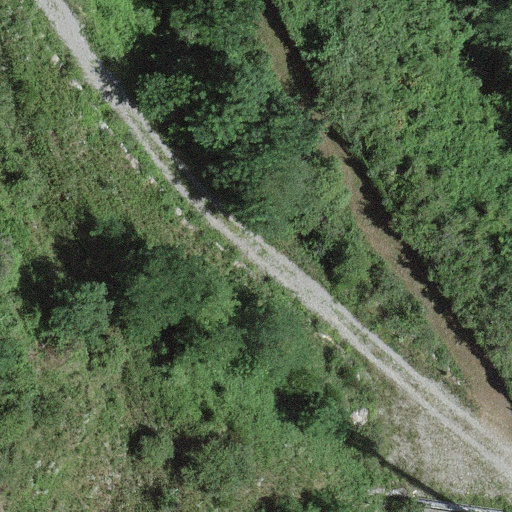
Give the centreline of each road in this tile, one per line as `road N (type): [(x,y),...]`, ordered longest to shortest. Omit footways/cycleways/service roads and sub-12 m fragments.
road 1 (unclassified): [(511,458),(194,193),(131,125),(43,0)]
road 2 (track): [(252,0),(313,123),(463,354),(489,407),(492,441)]
road 3 (track): [(0,86),(136,387),(153,445),(132,511)]
